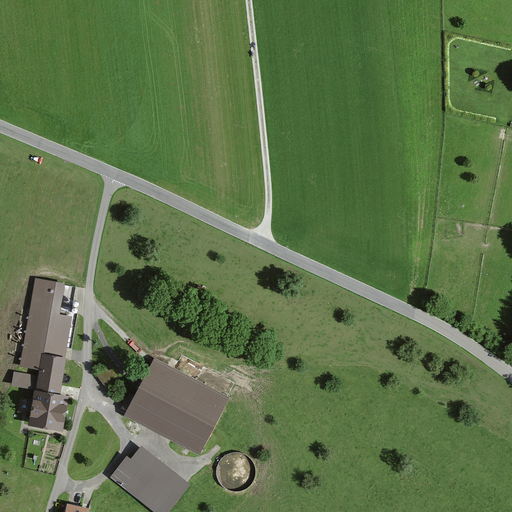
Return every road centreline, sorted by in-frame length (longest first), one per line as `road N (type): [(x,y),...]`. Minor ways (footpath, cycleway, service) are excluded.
road 1 (unclassified): [(0,125),(445,329),(511,376)]
road 2 (track): [(266,244),(270,198),(249,0)]
